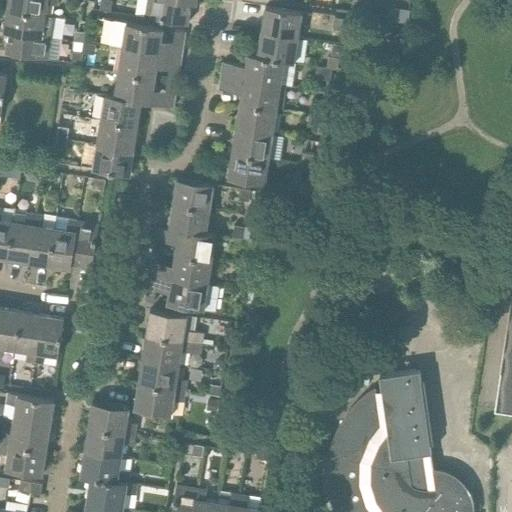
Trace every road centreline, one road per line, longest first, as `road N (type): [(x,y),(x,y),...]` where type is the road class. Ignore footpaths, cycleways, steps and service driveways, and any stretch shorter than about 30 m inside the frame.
road 1 (residential): [(116,310),(148,178),(193,162),(212,48),(226,31),(231,0)]
road 2 (residential): [(53,511),(73,401),(106,378),(116,310)]
